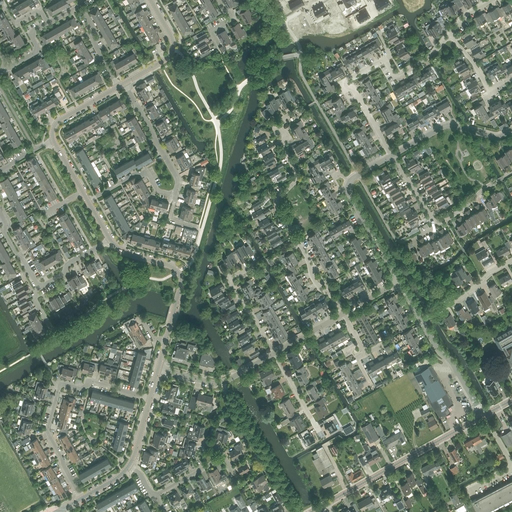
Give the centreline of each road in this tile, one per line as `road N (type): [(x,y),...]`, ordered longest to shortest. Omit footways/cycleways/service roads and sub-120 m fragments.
road 1 (residential): [(343,315),(314,281),(277,202),(296,178),(281,121),(298,109)]
road 2 (residential): [(81,498),(49,433),(58,386),(92,381),(149,398)]
road 3 (unclassified): [(324,504),(483,415)]
road 4 (residential): [(399,283),(347,189),(392,156)]
road 5 (residential): [(497,181),(435,223),(392,156)]
road 6 (unclassified): [(165,341),(179,274),(109,239)]
road 7 (residential): [(392,156),(357,94),(344,87),(383,59)]
road 8 (residential): [(392,156),(445,125),(495,136),(511,129)]
road 9 (residential): [(157,369),(210,383),(274,353)]
road 10 (residential): [(174,194),(177,179),(124,83)]
